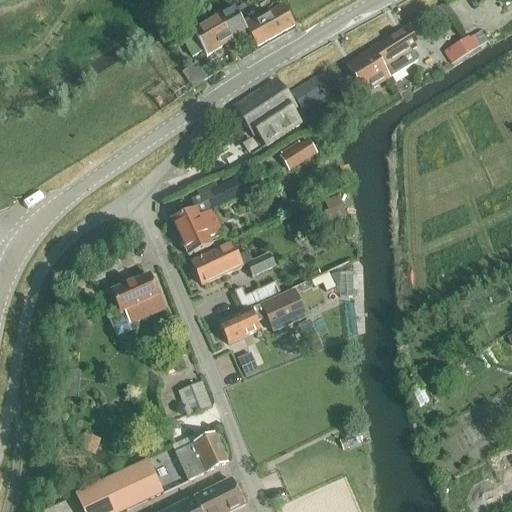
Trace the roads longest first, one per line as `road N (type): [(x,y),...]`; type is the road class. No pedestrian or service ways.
road 1 (unclassified): [(266,511),(142,200)]
road 2 (unclassified): [(0,451),(30,299),(45,268),(95,222),(142,200)]
road 3 (tertiary): [(14,262),(36,230),(80,194),(213,107)]
road 4 (tertiary): [(213,107),(392,0)]
